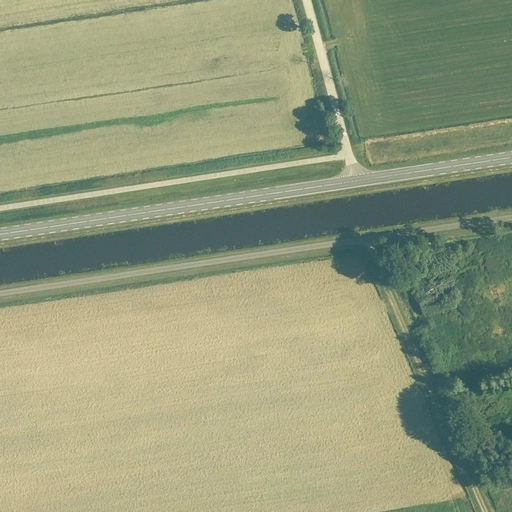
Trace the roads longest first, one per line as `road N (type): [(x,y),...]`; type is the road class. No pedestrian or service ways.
road 1 (unclassified): [(0,294),(511,218)]
road 2 (primary): [(353,182),(0,235)]
road 3 (track): [(371,239),(482,511)]
road 4 (unclassified): [(353,182),(306,0)]
road 5 (primary): [(511,158),(353,182)]
